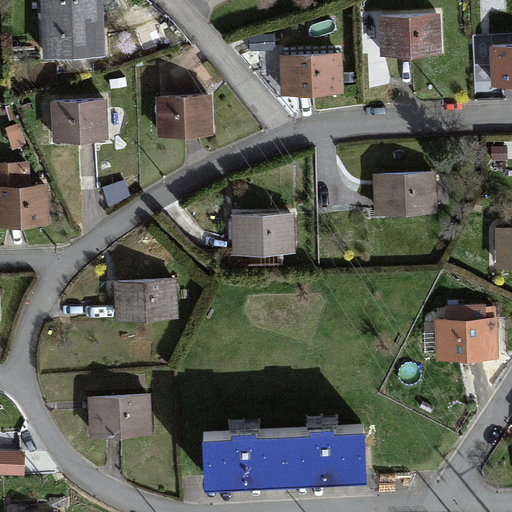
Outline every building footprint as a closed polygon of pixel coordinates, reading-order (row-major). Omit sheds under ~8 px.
[(97,0),(43,0),(46,52),(100,50),(97,0)] [(436,12),(381,15),(382,50),(438,47),(436,12)] [(275,39),(271,24),(246,32),(250,47),(275,39)] [(511,44),(492,45),(494,80),(511,79),(511,44)] [(338,52),(282,54),(284,89),(339,87),(338,52)] [(207,94),(159,96),(160,131),(208,129),(207,94)] [(54,100),(56,135),(104,133),(102,98),(54,100)] [(18,129),(8,132),(12,146),(23,142),(18,129)] [(491,146),(491,158),(504,157),(503,145),(491,146)] [(0,162),(0,219),(45,218),(44,183),(27,184),(26,161),(0,162)] [(376,174),(378,208),(433,206),(431,171),(376,174)] [(290,212),(234,214),(234,218),(235,235),(235,249),(291,247),(290,212)] [(511,226),(498,227),(499,262),(511,261),(511,226)] [(172,277),(116,280),(118,315),(174,312),(172,277)] [(437,318),(439,353),(494,351),(493,316),(437,318)] [(146,393),(91,396),(92,431),(148,428),(146,393)] [(203,431),(205,475),(364,468),(362,423),(334,424),(334,420),(310,421),(311,426),(254,428),(254,423),(231,425),(231,430),(203,431)] [(22,450),(0,449),(0,470),(21,471),(22,450)]
